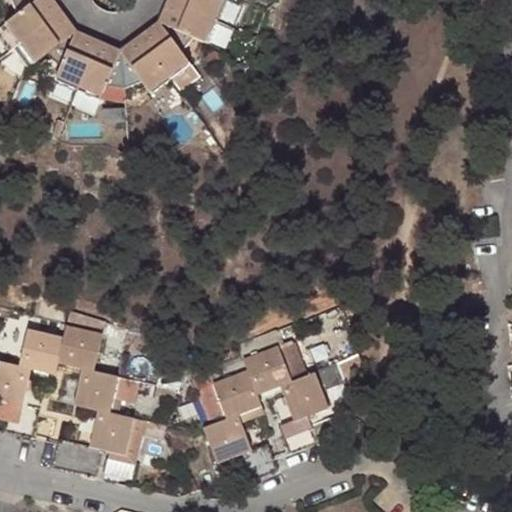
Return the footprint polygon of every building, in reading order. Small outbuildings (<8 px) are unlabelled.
[(62,14),(51,0),(39,0),(18,15),(7,24),(22,44),(62,14)] [(11,0),(18,15),(39,0),(11,0)] [(229,0),(227,0),(172,0),(171,2),(219,23),(229,0)] [(195,39),(210,45),(219,23),(171,2),(162,24),(195,39)] [(62,14),(22,44),(36,63),(48,54),(76,34),(62,14)] [(193,67),(183,53),(162,24),(141,40),(173,82),(193,67)] [(162,24),(183,53),(195,39),(162,24)] [(76,34),(48,54),(62,66),(76,34)] [(99,44),(76,34),(62,66),(55,80),(79,91),(99,44)] [(141,40),(122,54),(143,83),(153,96),(173,82),(141,40)] [(99,44),(79,91),(100,100),(101,101),(108,87),(127,90),(122,54),(99,44)] [(122,54),(127,90),(143,83),(122,54)] [(100,100),(79,91),(73,105),(94,114),(100,100)] [(67,326),(102,335),(106,319),(70,311),(68,322),(67,326)] [(67,326),(64,338),(58,361),(83,367),(95,370),(102,335),(67,326)] [(27,329),(19,365),(31,368),(55,374),(58,361),(64,338),(27,329)] [(280,385),(293,380),(278,345),(282,343),(276,330),(238,345),(242,355),(244,358),(248,370),(258,394),(280,385)] [(294,338),(282,343),(278,345),(293,380),(308,374),(294,338)] [(305,447),(319,442),(312,423),(308,414),(329,405),(323,390),(357,376),(360,358),(358,353),(341,360),(315,371),(308,374),(293,380),(280,385),(294,419),(305,447)] [(242,355),(191,374),(211,424),(227,418),(214,383),(248,370),(244,358),(242,355)] [(31,368),(19,365),(0,360),(0,398),(10,401),(3,430),(17,434),(25,405),(22,404),(31,368)] [(119,375),(95,370),(83,367),(74,404),(98,409),(111,412),(119,375)] [(258,394),(248,370),(214,383),(227,418),(228,418),(238,414),(262,405),(258,394)] [(25,405),(17,434),(32,437),(39,408),(25,405)] [(127,453),(134,417),(111,412),(98,409),(90,445),(88,444),(81,474),(98,478),(103,479),(105,471),(110,450),(126,454),(127,453)] [(238,414),(228,418),(227,418),(211,424),(205,427),(219,461),(240,453),(251,481),(265,476),(253,448),(252,449),(238,414)] [(319,442),(337,435),(330,416),(312,423),(319,442)] [(132,477),(142,434),(146,420),(134,417),(127,453),(126,454),(110,450),(105,471),(132,477)] [(287,446),(290,453),(305,447),(294,419),(279,425),(287,446)] [(165,439),(168,425),(146,420),(142,434),(165,439)] [(59,438),(52,467),(66,471),(74,441),(59,438)] [(74,441),(66,471),(81,474),(88,444),(74,441)] [(253,448),(265,476),(279,470),(268,443),(253,448)]
